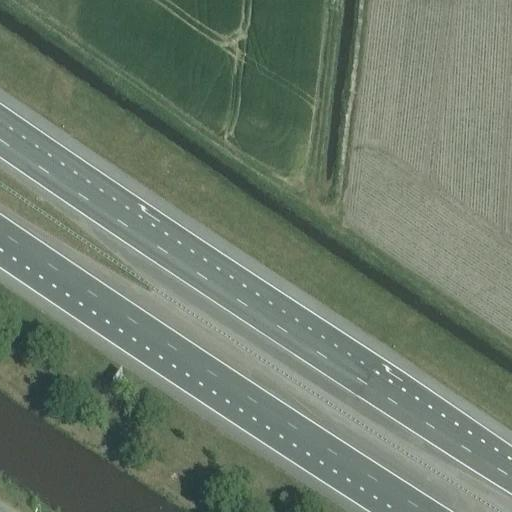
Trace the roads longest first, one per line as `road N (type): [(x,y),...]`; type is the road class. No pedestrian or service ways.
road 1 (motorway): [(511,476),(212,290),(0,140)]
road 2 (motorway): [(0,234),(421,511)]
